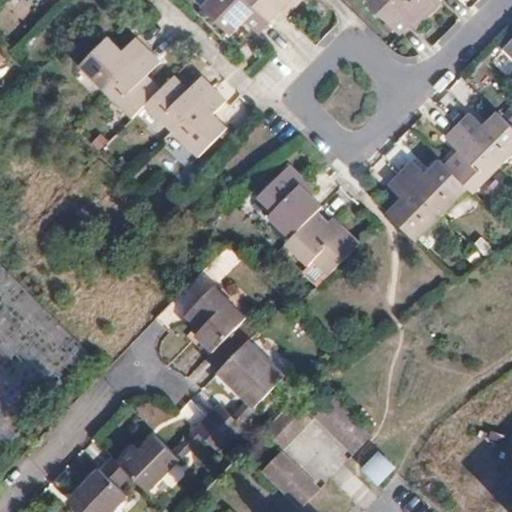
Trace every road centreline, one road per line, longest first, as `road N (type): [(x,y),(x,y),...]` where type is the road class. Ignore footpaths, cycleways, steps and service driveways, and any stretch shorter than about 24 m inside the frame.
road 1 (residential): [(408,95),(353,152),(297,95),(350,40)]
road 2 (unknown): [(297,95),(243,80),(170,10)]
road 3 (residential): [(508,0),(408,95)]
